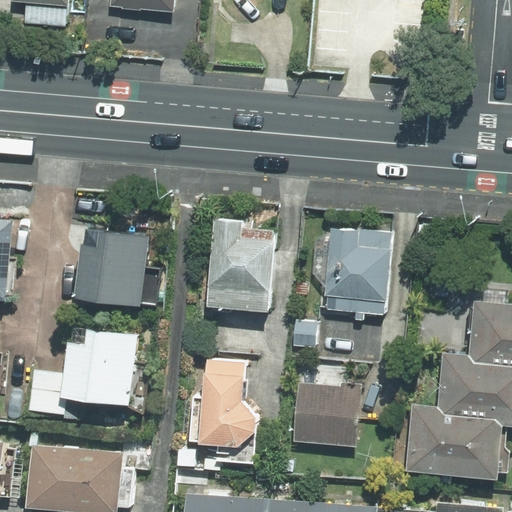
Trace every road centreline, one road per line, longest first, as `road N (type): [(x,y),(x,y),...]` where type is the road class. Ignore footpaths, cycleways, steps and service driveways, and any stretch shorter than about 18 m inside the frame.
road 1 (primary): [(0,110),(486,147)]
road 2 (residential): [(499,0),(486,147)]
